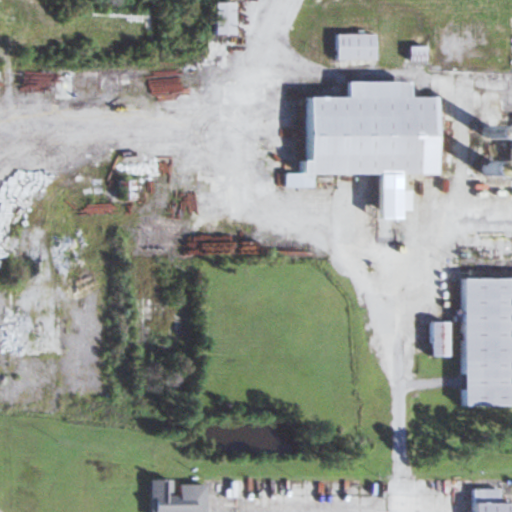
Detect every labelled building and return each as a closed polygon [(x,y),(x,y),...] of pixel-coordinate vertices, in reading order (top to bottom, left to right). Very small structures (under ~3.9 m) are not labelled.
[(226,34),(226,1),(206,1),(206,34),(226,34)] [(371,33),(331,33),(331,59),(371,59),(371,33)] [(300,96),(300,160),(294,160),(294,173),(429,173),(429,96),(401,96),(401,81),(339,81),(339,96),(300,96)] [(132,200),(132,179),(118,179),(118,200),(132,200)] [(390,218),(372,218),(372,333),(390,333),(390,218)] [(511,277),(456,277),(456,406),(511,405),(511,277)] [(426,356),(443,356),(443,321),(426,321),(426,356)] [(146,511),(201,511),(202,483),(171,484),(171,479),(146,479),(146,511)] [(506,511),(506,503),(495,503),(495,489),(467,489),(467,511),(506,511)]
